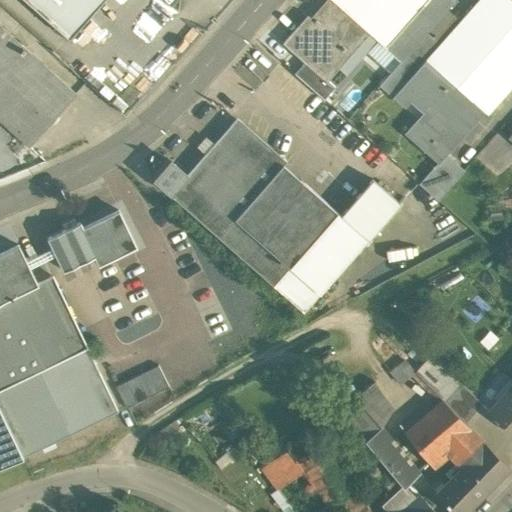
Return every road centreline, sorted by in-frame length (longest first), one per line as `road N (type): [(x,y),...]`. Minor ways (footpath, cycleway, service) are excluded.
road 1 (unclassified): [(0,202),(120,147),(259,0)]
road 2 (residential): [(0,507),(84,473),(110,472),(160,486),(207,511)]
